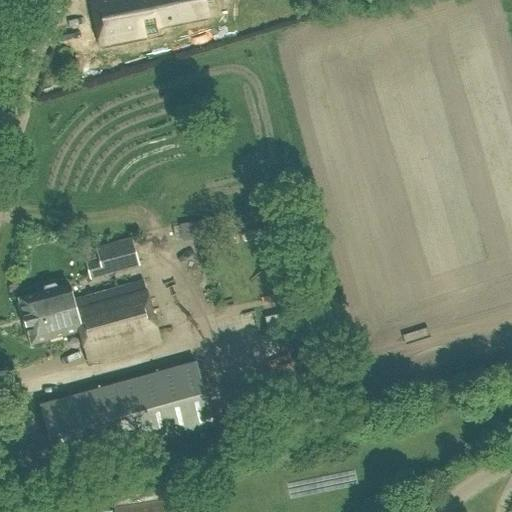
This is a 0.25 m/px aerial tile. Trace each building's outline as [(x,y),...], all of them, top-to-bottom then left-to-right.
[(195,0),(87,0),(98,49),(150,38),(149,34),(155,32),(154,27),(199,17),(195,0)] [(90,279),(140,266),(132,237),(95,247),(98,258),(85,261),(90,279)] [(43,294),(18,301),(30,346),(78,332),(87,363),(157,344),(140,282),(71,301),(67,287),(54,291),(53,286),(42,289),(43,294)] [(424,357),(428,376),(438,374),(434,354),(424,357)] [(199,360),(41,404),(58,467),(217,423),(199,360)] [(167,511),(166,503),(150,505),(151,511),(167,511)]
